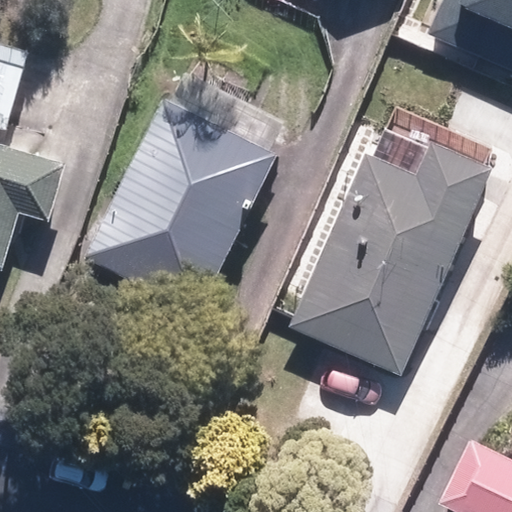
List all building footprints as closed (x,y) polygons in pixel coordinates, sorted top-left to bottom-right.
[(511,0),(442,0),(429,33),(511,68),(511,0)] [(33,46),(0,38),(0,123),(13,127),(33,46)] [(85,253),(199,309),(278,152),(271,149),(286,120),(190,72),(175,101),(164,96),(85,253)] [(511,111),(500,135),(511,140),(511,111)] [(0,137),(0,246),(13,202),(42,210),(58,155),(0,137)] [(291,324),(401,372),(492,167),(433,139),(419,171),(369,148),(291,324)] [(441,502),(462,511),(511,511),(511,434),(504,451),(474,436),(441,502)]
